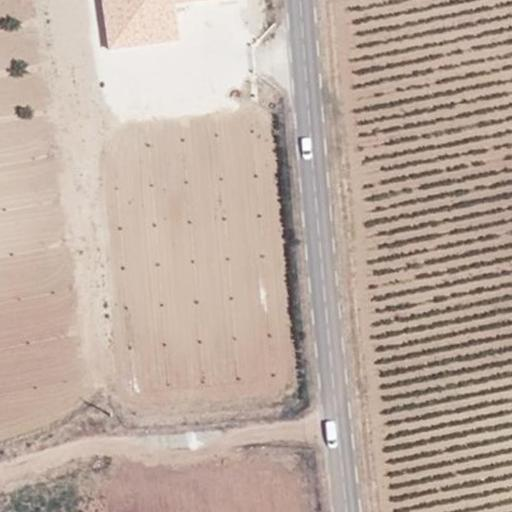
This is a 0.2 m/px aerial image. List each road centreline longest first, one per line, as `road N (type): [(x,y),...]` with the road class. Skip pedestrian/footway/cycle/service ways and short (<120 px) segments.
road 1 (tertiary): [(301,0),(365,511)]
road 2 (track): [(41,0),(111,443)]
